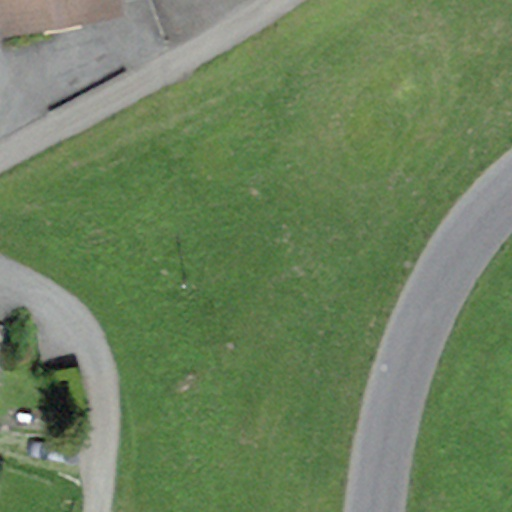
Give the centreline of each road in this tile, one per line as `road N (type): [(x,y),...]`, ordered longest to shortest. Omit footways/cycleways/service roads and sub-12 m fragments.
road 1 (tertiary): [(511,181),(466,236),(404,358),(376,511)]
road 2 (residential): [(0,157),(273,0)]
